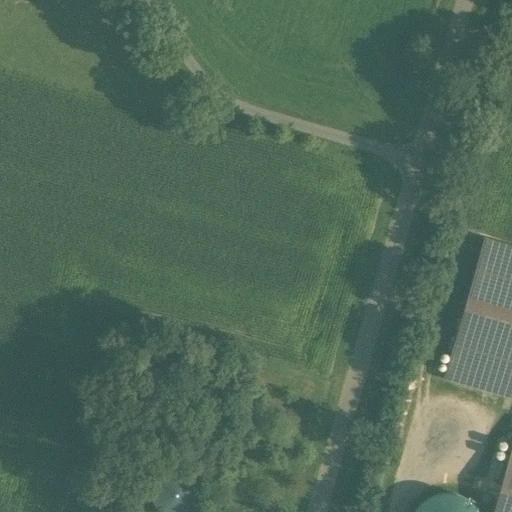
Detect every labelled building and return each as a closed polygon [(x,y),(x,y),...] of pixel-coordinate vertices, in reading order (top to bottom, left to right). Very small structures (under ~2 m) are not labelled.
[(511,249),(483,242),(445,375),(511,393),(511,249)] [(511,511),(511,443),(492,511),(511,511)] [(154,509),(168,511),(189,511),(198,478),(163,470),(154,509)] [(146,486),(113,488),(114,507),(147,505),(146,486)] [(413,511),(477,511),(477,510),(471,504),(465,499),(458,495),(450,493),(442,493),(434,495),(427,498),(420,503),(415,509),(413,511)]
